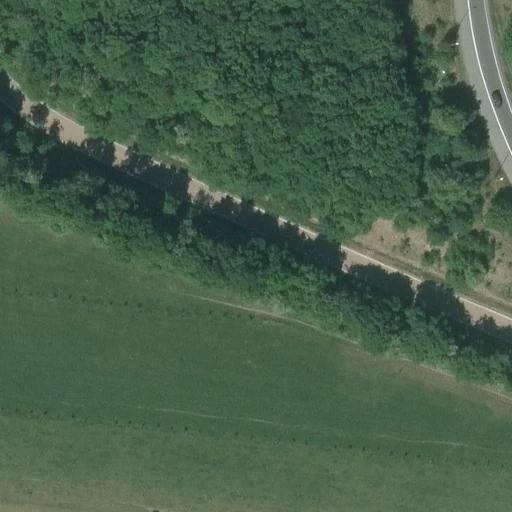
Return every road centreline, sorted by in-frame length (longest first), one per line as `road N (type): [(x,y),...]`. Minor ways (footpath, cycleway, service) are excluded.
road 1 (unclassified): [(511,331),(105,152),(0,84)]
road 2 (motorway): [(476,0),(511,135)]
